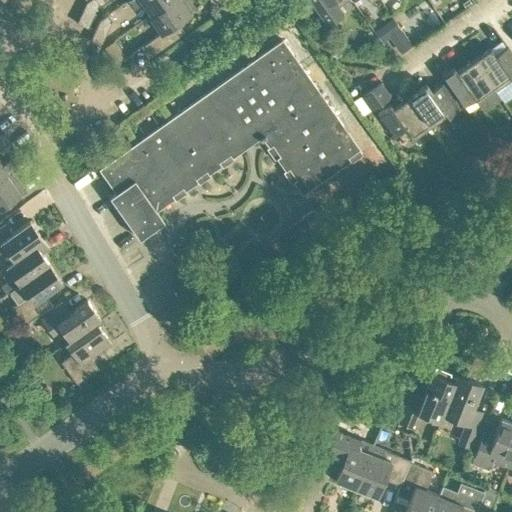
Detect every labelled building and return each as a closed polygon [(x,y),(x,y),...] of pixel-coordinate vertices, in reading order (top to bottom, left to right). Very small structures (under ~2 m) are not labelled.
[(76,22),(86,27),(98,2),(96,0),(86,0),(85,1),(76,22)] [(141,2),(149,14),(169,0),(127,0),(133,8),(141,2)] [(186,0),(169,0),(149,14),(147,15),(159,32),(139,46),(147,57),(183,31),(176,21),(193,9),(186,0)] [(344,0),(308,0),(326,24),(343,12),(338,5),(344,0)] [(89,40),(99,45),(110,20),(106,14),(98,19),(89,40)] [(435,15),(426,21),(431,28),(439,22),(435,15)] [(399,47),(409,38),(394,21),(384,30),(399,47)] [(301,193),(361,151),(281,38),(98,168),(114,192),(109,196),(138,238),(163,220),(155,210),(258,137),(259,139),(261,137),(301,193)] [(511,78),(511,56),(505,46),(494,54),(489,47),(472,59),(493,89),(499,98),(502,102),(511,95),(511,81),(511,80),(511,78)] [(493,89),(472,59),(456,70),(453,66),(441,75),(457,98),(463,106),(474,98),(476,101),(482,110),(499,98),(493,89)] [(360,95),(370,109),(389,95),(379,81),(360,95)] [(425,83),(408,95),(429,126),(445,114),(447,116),(459,108),(441,82),(430,90),(425,83)] [(429,126),(408,95),(392,107),(389,103),(377,111),(393,135),(404,127),(417,144),(431,134),(427,128),(429,126)] [(495,133),(485,140),(493,151),(503,143),(495,133)] [(493,151),(485,140),(472,150),(480,160),(493,151)] [(0,174),(4,172),(13,166),(8,159),(2,164),(0,161),(0,174)] [(4,172),(0,174),(0,205),(23,190),(13,176),(9,179),(4,172)] [(319,203),(276,234),(287,250),(330,219),(325,211),(319,203)] [(0,250),(4,248),(12,259),(42,238),(28,219),(11,232),(4,221),(0,224),(0,250)] [(0,285),(5,293),(8,291),(48,262),(40,252),(48,247),(42,238),(12,259),(4,264),(13,276),(0,284),(0,285)] [(268,256),(257,265),(261,270),(272,262),(268,256)] [(48,262),(8,291),(16,302),(9,307),(21,324),(51,303),(44,293),(61,281),(48,262)] [(59,327),(68,339),(95,321),(100,318),(86,299),(68,311),(61,301),(39,317),(51,333),(59,327)] [(95,321),(68,339),(64,342),(72,352),(60,361),(75,382),(97,367),(89,356),(110,342),(95,321)] [(417,411),(439,420),(457,375),(456,374),(455,376),(448,373),(449,371),(435,366),(432,373),(431,373),(422,397),(408,391),(396,420),(411,426),(417,411)] [(457,375),(439,420),(440,420),(443,413),(464,421),(458,436),(473,442),(485,413),(470,407),(480,384),(457,375)] [(492,458),(508,464),(511,452),(511,422),(499,417),(492,435),(482,431),(470,461),(488,468),(492,458)] [(334,479),(355,487),(369,451),(357,447),(360,439),(334,429),(321,462),(338,468),(334,479)] [(382,478),(399,484),(408,461),(409,459),(383,449),(380,456),(369,451),(355,487),(375,495),(382,478)] [(402,511),(430,511),(441,485),(437,494),(424,489),(431,470),(408,461),(399,484),(392,500),(406,505),(402,511)] [(441,485),(430,511),(488,511),(497,490),(484,485),(482,490),(459,481),(455,490),(441,485)]
